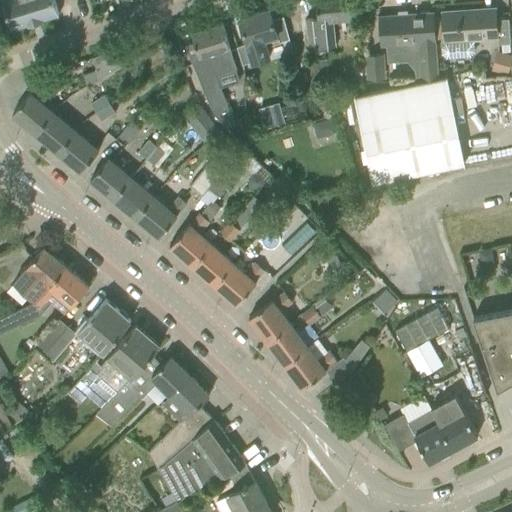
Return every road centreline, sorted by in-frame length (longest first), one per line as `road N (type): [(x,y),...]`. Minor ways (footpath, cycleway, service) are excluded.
road 1 (residential): [(306,430),(198,322),(53,204)]
road 2 (residential): [(0,67),(204,0)]
road 3 (residential): [(511,459),(437,493),(393,495)]
